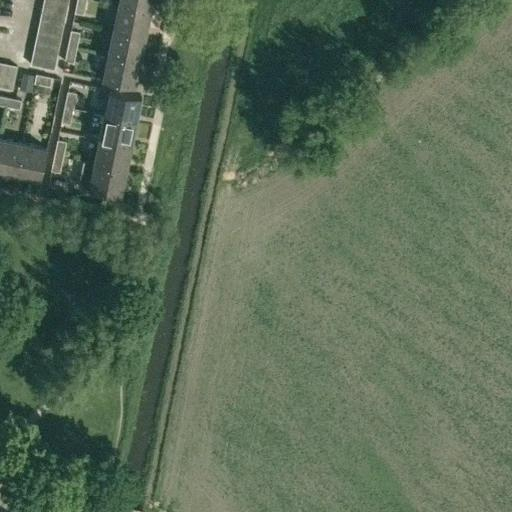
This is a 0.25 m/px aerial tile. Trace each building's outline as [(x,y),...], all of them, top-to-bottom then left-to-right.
[(66,13),(68,2),(55,0),(43,0),(42,9),(66,13)] [(83,14),(86,0),(77,0),(75,12),(83,14)] [(118,0),(118,5),(150,12),(152,0),(118,0)] [(145,36),(150,12),(118,5),(113,30),(145,36)] [(63,24),(66,13),(42,9),(40,20),(63,24)] [(61,35),(63,24),(40,20),(37,31),(61,35)] [(68,45),(77,47),(80,32),(71,30),(68,45)] [(140,60),(145,36),(113,30),(108,54),(140,60)] [(59,46),(61,35),(37,31),(35,42),(59,46)] [(57,57),(59,46),(35,42),(33,53),(57,57)] [(73,62),(77,47),(68,45),(65,61),(73,62)] [(54,69),(57,57),(33,53),(31,64),(54,69)] [(135,86),(140,60),(108,54),(103,79),(135,86)] [(6,63),(1,87),(12,89),(17,65),(6,63)] [(32,88),(35,75),(24,73),(23,73),(22,73),(19,87),(19,88),(20,88),(21,88),(32,90),(32,89),(32,88)] [(34,82),(50,86),(52,77),(36,74),(34,82)] [(104,114),(137,121),(142,96),(109,89),(104,114)] [(65,106),(73,107),(76,93),(68,91),(65,106)] [(6,97),(4,105),(19,108),(21,100),(6,97)] [(70,124),(73,107),(65,106),(61,121),(70,124)] [(131,145),(137,121),(104,114),(99,138),(131,145)] [(0,171),(15,174),(22,142),(0,137),(0,171)] [(126,169),(131,145),(99,138),(94,163),(126,169)] [(55,154),(63,156),(66,142),(58,139),(55,154)] [(22,142),(15,174),(41,180),(47,147),(22,142)] [(60,172),(63,156),(55,154),(51,170),(60,172)] [(121,195),(126,169),(94,163),(89,188),(121,195)]
